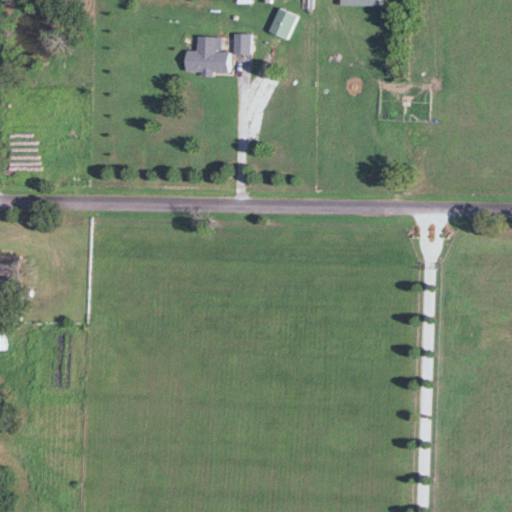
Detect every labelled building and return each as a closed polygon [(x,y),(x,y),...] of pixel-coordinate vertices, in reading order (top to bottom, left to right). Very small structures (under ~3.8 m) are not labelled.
[(289,40),(299,16),(281,8),(270,33),(289,40)] [(252,35),(236,35),(236,57),(252,57),(252,35)] [(189,74),(231,75),(232,51),(224,51),(224,37),(200,37),(200,52),(189,52),(189,74)] [(0,258),(0,288),(22,289),(23,256),(3,256),(3,259),(0,258)] [(0,350),(8,350),(8,331),(0,331),(0,350)]
